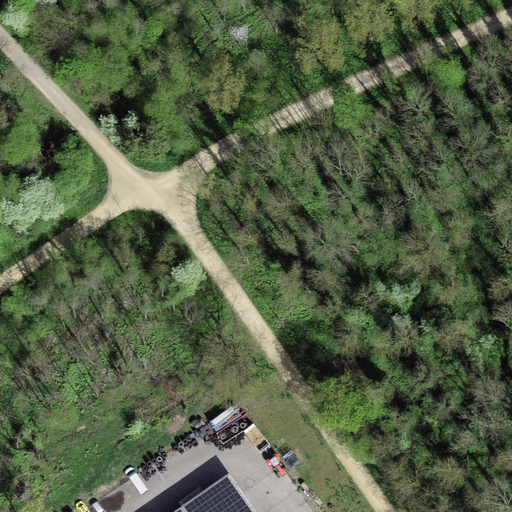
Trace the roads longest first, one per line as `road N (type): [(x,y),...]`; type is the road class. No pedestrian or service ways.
road 1 (track): [(511,15),(144,189)]
road 2 (track): [(144,189),(381,511)]
road 3 (track): [(0,32),(144,189)]
road 4 (track): [(0,280),(144,189)]
